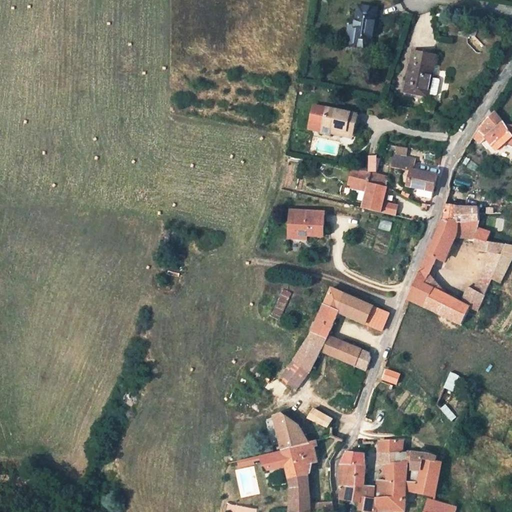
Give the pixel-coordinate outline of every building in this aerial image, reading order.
[(370,48),(376,8),(358,6),(352,45),(370,48)] [(413,51),(410,64),(404,92),(427,96),(428,93),(431,76),(433,68),(435,55),(413,51)] [(440,78),(431,76),(428,93),(437,95),(440,78)] [(331,134),(332,129),(352,134),(358,114),(314,104),(309,124),(318,126),(317,130),(331,134)] [(496,150),(506,141),(511,143),(511,124),(505,124),(495,112),(477,129),(472,137),(480,143),(486,138),(496,150)] [(331,134),(351,138),(352,134),(332,129),(331,134)] [(407,185),(420,188),(433,191),(437,174),(413,169),(415,159),(394,155),(391,166),(410,170),(407,185)] [(312,168),(314,160),(300,158),(298,166),(312,168)] [(362,206),(381,211),(387,186),(386,186),(368,182),(371,171),(353,167),(349,182),(367,186),(362,206)] [(368,182),(386,186),(387,181),(382,180),(379,172),(377,172),(371,171),(368,182)] [(445,206),(443,220),(479,220),(478,216),(478,213),(478,207),(445,206)] [(293,223),(298,224),(297,233),(309,235),(324,235),(326,213),(294,210),(293,223)] [(477,310),(484,295),(483,295),(471,289),(468,287),(461,302),(447,295),(424,283),(428,274),(435,258),(441,260),(452,236),(457,236),(475,237),(481,238),(480,244),(478,249),(489,251),(502,253),(505,244),(486,241),(490,232),(486,231),(477,227),(479,220),(443,220),(408,299),(409,300),(460,324),(469,306),(477,310)] [(445,262),(457,236),(452,236),(441,260),(445,262)] [(499,282),(511,258),(511,245),(505,244),(502,253),(489,251),(482,277),(491,280),(499,282)] [(424,283),(447,295),(428,274),(424,283)] [(482,277),(471,289),(483,295),(491,280),(482,277)] [(294,359),(309,371),(320,351),(366,369),(371,357),(370,353),(327,336),(338,312),(381,330),(388,313),(381,309),(331,287),(312,332),(294,359)] [(290,293),(282,289),(270,315),(278,319),(290,293)] [(310,372),(309,371),(294,359),(287,368),(303,381),(310,372)] [(281,377),(297,389),(303,381),(287,368),(281,377)] [(400,374),(387,368),(383,379),(396,384),(400,374)] [(450,372),(444,386),(451,389),(457,375),(450,372)] [(327,427),(333,420),(314,409),(308,418),(327,427)] [(455,417),(449,410),(445,413),(451,421),(455,417)] [(295,424),(285,416),(281,414),(274,416),(282,449),(308,442),(298,426),(295,424)] [(291,485),(290,500),(289,511),(311,511),(309,476),(306,465),(318,461),(314,446),(313,441),(308,442),(282,449),(291,485)] [(386,481),(407,482),(407,463),(413,463),(413,452),(401,452),(402,441),(378,442),(378,453),(393,453),(393,465),(387,465),(386,481)] [(432,454),(413,452),(413,463),(413,471),(421,471),(425,471),(426,463),(435,463),(435,461),(436,456),(432,454)] [(340,469),(340,484),(365,485),(366,465),(364,464),(363,454),(347,453),(343,459),(341,466),(340,469)] [(393,453),(378,453),(377,465),(387,465),(393,465),(393,453)] [(386,481),(377,481),(377,486),(377,511),(378,511),(385,510),(391,509),(398,509),(404,510),(405,489),(435,496),(442,462),(440,462),(435,461),(435,463),(426,463),(425,471),(421,471),(421,483),(413,482),(407,482),(386,481)] [(413,471),(413,482),(421,483),(421,471),(413,471)] [(377,486),(365,485),(340,484),(339,499),(340,499),(362,501),(361,510),(377,511),(377,486)] [(452,511),(454,506),(434,501),(428,499),(424,511),(452,511)] [(319,502),(320,511),(334,511),(332,502),(329,502),(319,502)]
